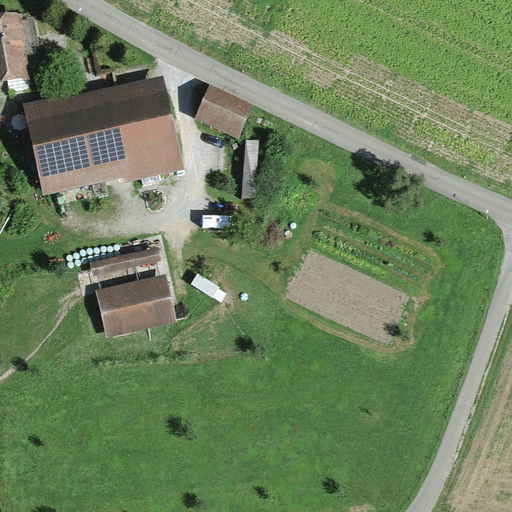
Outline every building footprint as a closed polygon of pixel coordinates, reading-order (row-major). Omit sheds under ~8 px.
[(23,14),(0,16),(0,82),(31,78),(23,14)] [(256,116),(212,95),(197,125),(241,146),(256,116)] [(153,96),(24,122),(40,201),(169,175),(153,96)] [(260,151),(248,151),(250,182),(262,181),(260,151)] [(166,274),(96,290),(107,338),(177,322),(166,274)]
